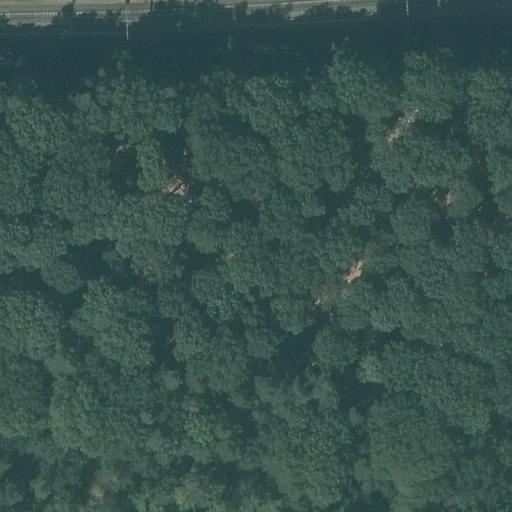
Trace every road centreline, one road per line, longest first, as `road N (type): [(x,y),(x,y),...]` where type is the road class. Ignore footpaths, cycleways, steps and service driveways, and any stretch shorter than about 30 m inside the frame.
road 1 (track): [(0,393),(511,482)]
road 2 (track): [(511,111),(0,143)]
road 3 (track): [(0,117),(511,86)]
